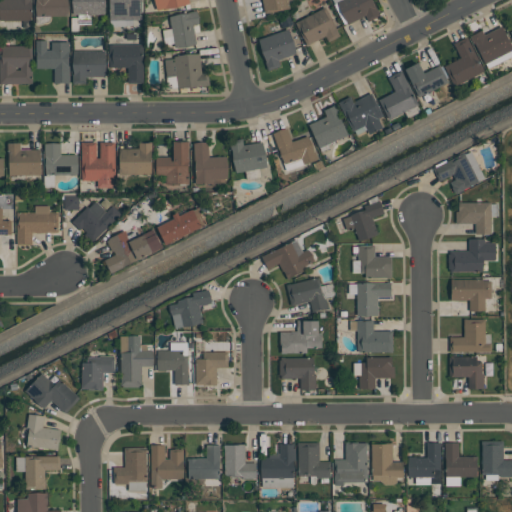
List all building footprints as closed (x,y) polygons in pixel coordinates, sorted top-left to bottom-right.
[(0,0),(0,20),(31,21),(31,0),(0,0)] [(35,0),(36,17),(68,16),(68,0),(35,0)] [(105,15),(105,0),(71,0),(72,15),(105,15)] [(141,0),(109,0),(110,21),(142,20),(141,0)] [(188,0),(154,0),(156,11),(190,5),(188,0)] [(261,0),(264,13),(290,9),(288,0),(261,0)] [(371,0),(334,0),(346,25),(365,16),(368,21),(379,16),(371,0)] [(307,45),(326,36),(328,42),(340,36),(326,7),(296,21),(307,45)] [(175,49),(196,45),(193,24),(199,23),(197,11),(169,16),(175,49)] [(486,67),(511,54),(511,47),(502,26),(484,35),(481,30),(470,36),(486,67)] [(267,70),(280,67),(278,59),(296,54),(290,30),(259,38),(267,70)] [(453,43),(460,59),(444,65),(453,86),(483,73),(468,37),(453,43)] [(69,42),(48,42),(48,41),(36,41),(35,68),(54,69),(54,83),(69,83),(69,42)] [(143,83),(143,44),(109,45),(109,67),(128,67),(128,83),(143,83)] [(0,83),(32,84),(31,46),(0,46),(0,83)] [(73,84),(86,84),(86,77),(105,77),(105,50),(73,51),(73,84)] [(177,89),(209,85),(208,73),(202,74),(199,54),(165,58),(167,77),(176,76),(177,89)] [(446,85),(438,67),(423,73),(419,62),(405,68),(417,97),(446,85)] [(388,77),(395,92),(379,99),(388,119),(418,107),(402,71),(388,77)] [(352,131),(365,126),(369,134),(383,128),(379,119),(382,117),(371,93),(353,101),(350,96),(338,102),(352,131)] [(308,124),(319,149),(348,136),(335,105),(323,110),(326,116),(308,124)] [(283,164),(301,159),(303,164),(317,160),(309,136),(291,141),(287,128),(273,132),(283,164)] [(267,167),(263,142),(243,145),(242,139),(229,141),(234,173),(267,167)] [(81,142),(82,181),(115,180),(115,142),(98,142),(81,142)] [(120,148),(119,173),(151,174),(152,143),(138,142),(138,149),(120,148)] [(173,142),(173,157),(157,157),(157,174),(165,174),(166,184),(189,184),(188,142),(173,142)] [(195,183),(227,183),(227,156),(209,157),(209,142),(194,142),(195,183)] [(40,175),(40,149),(21,149),(21,143),(8,143),(9,175),(40,175)] [(60,143),(44,143),(44,175),(78,174),(78,154),(61,155),(60,143)] [(485,179),(471,150),(433,168),(440,182),(448,179),(455,193),(485,179)] [(107,227),(100,219),(107,213),(95,200),(72,221),(91,242),(107,227)] [(378,234),(372,218),(384,213),(380,202),(342,217),(347,231),(354,228),(359,241),(378,234)] [(475,234),(491,234),(491,202),(457,202),(457,223),(475,223),(475,234)] [(32,245),(32,232),(57,233),(58,212),(50,212),(50,205),(35,205),(35,212),(18,212),(17,245),(32,245)] [(2,208),(0,208),(0,234),(11,235),(12,221),(2,220),(2,208)] [(156,226),(166,245),(201,227),(192,208),(156,226)] [(111,272),(162,248),(153,229),(129,240),(124,231),(106,239),(114,255),(105,260),(111,272)] [(495,260),(495,242),(485,242),(485,238),(468,239),(468,251),(448,251),(448,272),(483,271),(483,260),(495,260)] [(280,264),(286,279),(308,270),(305,264),(314,261),(309,249),(302,251),(297,241),(261,255),(267,269),(280,264)] [(352,273),(365,273),(365,278),(392,278),(391,256),(375,256),(375,245),(357,245),(358,261),(352,261),(352,273)] [(286,285),(291,306),(309,301),(312,311),(326,307),(319,277),(286,285)] [(451,301),(469,300),(469,311),(485,311),(485,299),(491,299),(491,279),(450,280),(451,301)] [(321,286),(324,298),(335,295),(332,283),(321,286)] [(378,316),(378,297),(391,297),(391,283),(356,283),(357,317),(378,316)] [(347,298),(356,298),(356,284),(347,284),(347,298)] [(175,330),(203,323),(199,306),(212,303),(209,289),(192,293),(193,297),(168,304),(175,330)] [(491,352),(491,334),(485,334),(485,319),(463,319),(464,337),(449,337),(450,352),(491,352)] [(319,320),(296,321),(297,332),(280,332),(280,353),(307,353),(307,348),(320,348),(319,320)] [(392,353),(393,331),(373,331),(373,321),(357,321),(357,352),(392,353)] [(121,388),(141,387),(141,367),(153,366),(153,350),(143,351),(143,335),(120,336),(121,388)] [(227,352),(205,352),(205,341),(195,341),(196,385),(217,385),(216,368),(228,368),(227,352)] [(188,354),(183,355),(182,344),(170,344),(170,351),(157,351),(157,371),(174,370),(175,385),(188,384),(188,354)] [(103,390),(103,372),(114,372),(114,356),(96,356),(96,364),(82,363),(81,389),(103,390)] [(468,389),(483,389),(483,356),(451,357),(451,377),(468,377),(468,389)] [(280,378),(300,378),(300,390),(315,390),(314,357),(279,358),(280,378)] [(366,357),(366,363),(353,363),(353,376),(358,375),(359,389),(375,388),(375,378),(393,378),(393,357),(366,357)] [(54,384),(42,373),(25,391),(43,409),(52,400),(65,413),(80,398),(59,379),(54,384)] [(43,427),(44,416),(29,414),(25,446),(57,450),(60,430),(43,427)] [(299,477),(330,476),(329,461),(319,462),(319,442),(298,443),(299,477)] [(458,456),(459,443),(445,442),(445,485),(460,485),(460,476),(476,476),(477,456),(458,456)] [(334,460),(335,483),(367,482),(366,443),(345,443),(345,459),(334,460)] [(245,444),(224,445),(225,478),(256,477),(256,462),(245,463),(245,444)] [(261,455),(261,487),(294,487),(294,444),(279,444),(279,455),(261,455)] [(392,444),(371,444),(372,479),(403,478),(403,461),(392,461),(392,444)] [(183,451),(169,451),(170,459),(165,459),(165,445),(150,445),(151,488),(162,488),(162,479),(183,478),(183,451)] [(219,479),(220,445),(200,445),(200,458),(189,458),(188,478),(219,479)] [(125,448),(124,467),(113,467),(113,483),(128,484),(128,490),(145,491),(146,448),(125,448)] [(45,470),(60,470),(59,456),(15,457),(16,472),(25,471),(25,489),(45,489),(45,470)] [(17,498),(16,511),(60,511),(61,510),(47,510),(47,493),(27,493),(27,498),(17,498)]
